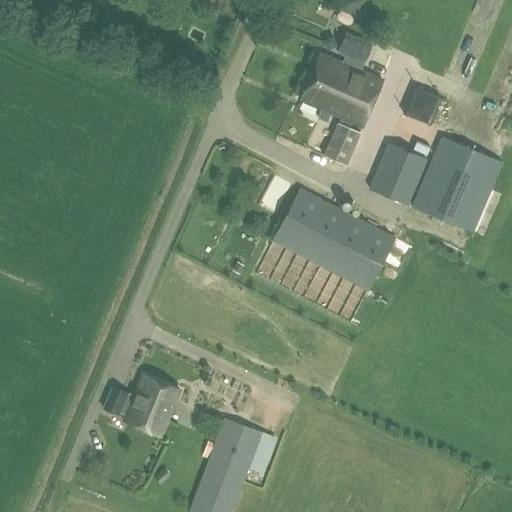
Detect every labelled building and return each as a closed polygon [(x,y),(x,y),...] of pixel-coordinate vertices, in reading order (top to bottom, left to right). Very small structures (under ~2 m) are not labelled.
[(361,60),(368,43),(345,34),(338,52),(346,55),(343,63),(320,53),(300,99),(322,108),(318,117),(327,121),(331,112),(363,126),(383,79),(360,70),(363,61),(361,60)] [(413,85),(402,113),(430,125),(442,97),(413,85)] [(338,122),(324,155),(346,165),(360,132),(338,122)] [(472,232),(502,161),(441,135),(411,206),(472,232)] [(368,188),(408,205),(428,159),(388,141),(368,188)] [(256,180),(268,186),(275,171),(263,166),(256,180)] [(368,291),(396,237),(299,186),(271,240),(368,291)] [(133,395),(112,386),(103,407),(118,413),(119,411),(125,413),(123,419),(160,435),(180,389),(142,373),(133,395)] [(262,402),(275,409),(282,396),(269,389),(262,402)] [(223,416),(187,511),(188,511),(231,511),(253,455),(267,461),(276,436),(223,416)]
